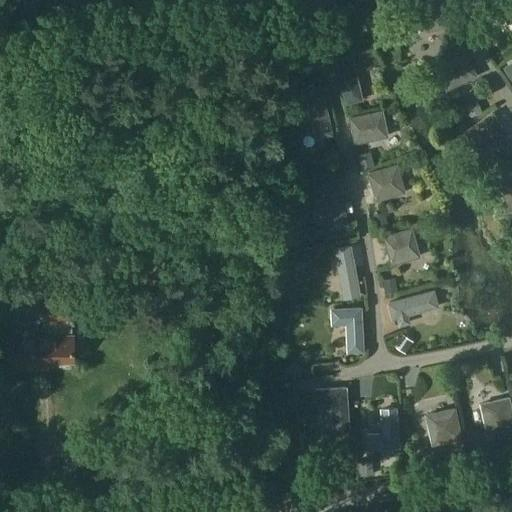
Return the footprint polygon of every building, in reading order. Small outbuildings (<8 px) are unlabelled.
[(386,0),(363,0),(356,1),(357,16),(373,14),(376,38),(391,37),(386,0)] [(450,0),(431,0),(420,3),(427,32),(456,25),(450,0)] [(511,0),(492,0),(498,24),(511,20),(511,0)] [(370,52),(360,61),(369,70),(378,62),(370,52)] [(466,52),(436,66),(446,90),(477,77),(466,52)] [(352,56),(336,60),(347,104),(363,100),(352,56)] [(322,84),(304,88),(316,140),(333,136),(322,84)] [(484,114),(477,101),(465,107),(472,120),(484,114)] [(388,137),(383,111),(349,118),(355,144),(388,137)] [(493,113),(465,131),(479,153),(507,135),(493,113)] [(375,166),(371,152),(358,156),(362,170),(375,166)] [(397,165),(368,174),(376,202),(405,193),(397,165)] [(511,211),(511,177),(497,186),(511,211)] [(348,226),(339,179),(322,182),(323,187),(315,189),(317,201),(325,199),(331,230),(348,226)] [(389,227),(386,212),(373,215),(376,230),(389,227)] [(384,236),(392,265),(420,257),(412,229),(384,236)] [(343,295),(360,292),(352,246),(335,249),(343,295)] [(398,293),(396,278),(383,280),(385,295),(398,293)] [(434,291),(388,303),(392,320),(398,318),(400,326),(410,324),(408,316),(439,308),(434,291)] [(45,358),(72,357),(71,298),(44,299),(45,335),(33,335),(33,328),(24,328),(24,335),(7,335),(7,364),(46,364),(45,358)] [(362,308),(331,309),(332,325),(346,325),(347,353),(364,352),(362,308)] [(406,355),(414,343),(403,335),(394,347),(406,355)] [(293,381),(305,369),(295,359),(283,371),(293,381)] [(347,388),(316,390),(317,405),(333,404),(334,428),(349,427),(347,388)] [(511,409),(509,398),(481,404),(487,434),(511,428),(511,409)] [(383,434),(368,435),(369,450),(399,448),(397,408),(381,409),(383,434)] [(455,408),(426,415),(433,445),(462,438),(455,408)] [(374,476),(373,461),(356,462),(357,478),(374,476)] [(167,469),(170,487),(201,481),(197,463),(167,469)]
